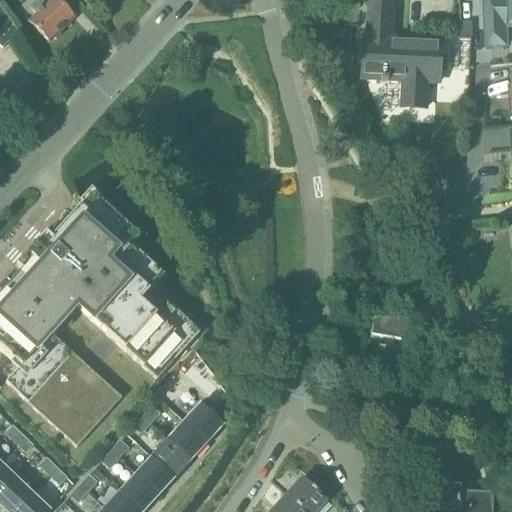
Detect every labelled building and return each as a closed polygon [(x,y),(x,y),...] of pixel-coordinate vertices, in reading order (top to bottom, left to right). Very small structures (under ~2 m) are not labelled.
[(48,43),(71,20),(52,1),(47,7),(40,0),(39,0),(29,11),(36,18),(30,25),(48,43)] [(363,37),(360,78),(401,81),(399,107),(423,108),(425,82),(435,83),(436,80),(437,49),(438,41),(389,38),(391,0),(367,0),(366,37),(363,37)] [(505,26),(511,26),(511,0),(496,0),(496,6),(484,6),(485,47),(505,46),(505,26)] [(0,50),(1,51),(17,35),(0,12),(0,50)] [(133,247),(143,236),(95,192),(0,296),(0,346),(23,367),(0,392),(0,398),(77,468),(201,333),(153,289),(165,275),(133,247)] [(406,336),(406,315),(373,316),(373,336),(406,336)] [(194,395),(174,416),(182,424),(205,445),(221,427),(208,415),(215,407),(206,399),(203,403),(194,395)] [(160,415),(152,408),(142,419),(150,426),(160,415)] [(132,430),(140,437),(150,426),(142,419),(132,430)] [(205,445),(182,424),(166,441),(189,462),(205,445)] [(13,427),(5,435),(15,445),(23,437),(13,427)] [(26,454),(33,446),(23,437),(15,445),(26,454)] [(126,437),(120,443),(119,442),(110,452),(118,460),(133,444),(126,437)] [(189,462),(166,441),(150,458),(174,479),(189,462)] [(100,463),(108,471),(118,460),(110,452),(100,463)] [(174,479),(150,458),(135,475),(158,496),(174,479)] [(47,459),(40,467),(50,477),(57,469),(47,459)] [(0,465),(0,492),(14,479),(0,465)] [(60,486),(67,478),(57,469),(50,477),(60,486)] [(143,511),(158,496),(135,475),(119,492),(140,511),(143,511)] [(99,484),(90,476),(80,488),(89,495),(99,484)] [(14,479),(0,492),(0,508),(3,511),(14,511),(31,495),(14,479)] [(317,511),(326,503),(301,480),(285,497),(300,511),(317,511)] [(439,511),(441,488),(424,487),(423,511),(439,511)] [(70,499),(79,506),(89,495),(80,488),(70,499)] [(441,488),(439,511),(455,511),(456,495),(457,495),(457,488),(441,488)] [(140,511),(119,492),(103,509),(106,511),(140,511)] [(31,495),(14,511),(47,511),(48,511),(31,495)] [(472,511),(473,496),(457,495),(456,495),(455,511),(472,511)] [(473,496),(472,511),(489,511),(490,496),(473,496)] [(300,511),(285,497),(270,511),(300,511)]
